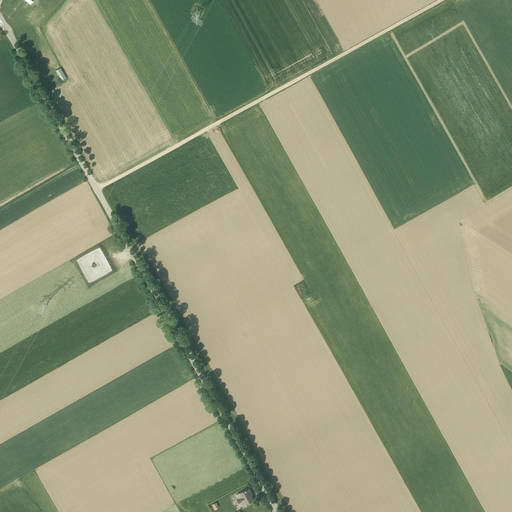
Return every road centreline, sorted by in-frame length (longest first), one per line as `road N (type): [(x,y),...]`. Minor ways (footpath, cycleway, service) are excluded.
road 1 (unclassified): [(278,511),(3,25)]
road 2 (track): [(443,0),(96,189)]
